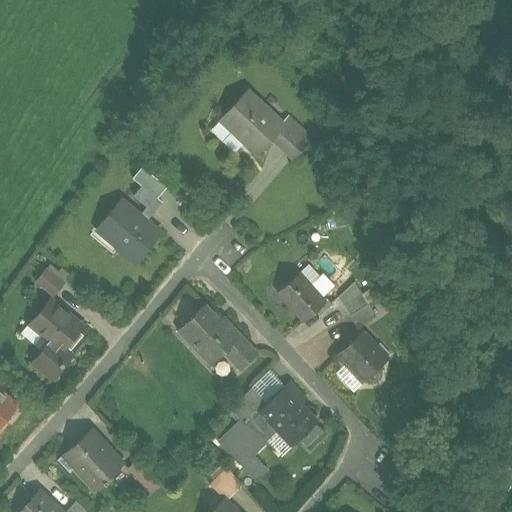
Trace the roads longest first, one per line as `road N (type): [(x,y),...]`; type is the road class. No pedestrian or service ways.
road 1 (residential): [(299,511),(364,440),(194,263)]
road 2 (residential): [(194,263),(0,481)]
